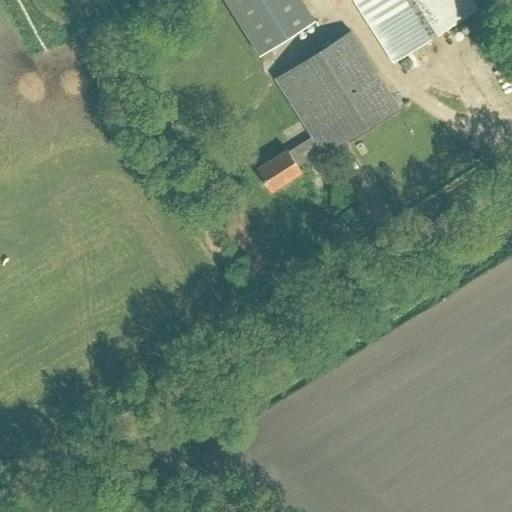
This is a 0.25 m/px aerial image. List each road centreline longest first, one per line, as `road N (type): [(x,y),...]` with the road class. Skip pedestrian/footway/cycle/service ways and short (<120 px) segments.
road 1 (tertiary): [(136,417),(511,181)]
road 2 (tertiary): [(0,501),(136,417)]
road 3 (unclassified): [(235,511),(136,417)]
